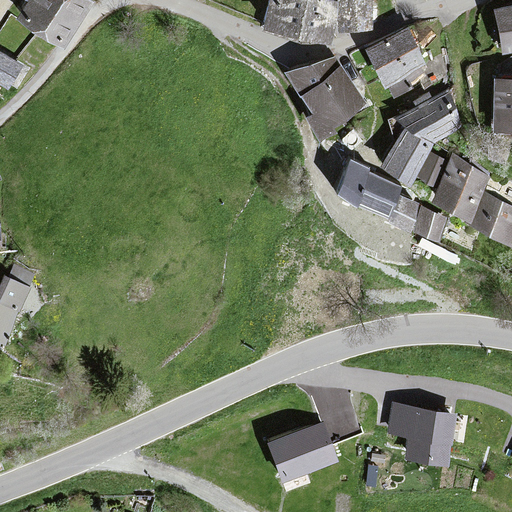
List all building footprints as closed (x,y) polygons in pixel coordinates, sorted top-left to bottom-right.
[(18,0),(22,25),(56,45),(82,0),(18,0)] [(263,0),(257,25),(323,42),(332,3),(316,0),(263,0)] [(341,0),(342,24),(368,25),(368,0),(341,0)] [(511,6),(490,10),(497,52),(511,49),(511,6)] [(420,65),(403,29),(362,48),(378,83),(420,65)] [(426,74),(418,78),(424,87),(452,73),(448,50),(422,65),(426,74)] [(19,68),(0,55),(0,84),(6,88),(19,68)] [(361,104),(331,57),(282,70),(308,111),(301,116),(313,135),(361,104)] [(511,77),(488,78),(488,80),(487,129),(511,129),(511,77)] [(397,119),(429,141),(458,127),(444,96),(397,119)] [(425,145),(399,129),(376,165),(402,182),(425,145)] [(487,154),(502,160),(510,137),(489,134),(487,154)] [(365,161),(341,150),(322,193),(399,227),(410,201),(392,193),(396,183),(362,168),(365,161)] [(440,161),(426,154),(415,177),(428,183),(440,161)] [(482,177),(450,158),(426,198),(462,220),(479,191),(475,189),(482,177)] [(511,225),(511,212),(482,195),(466,222),(502,243),(511,225)] [(441,218),(418,209),(409,229),(433,239),(441,218)] [(0,332),(21,288),(0,279),(0,332)] [(408,451),(443,457),(450,412),(415,406),(408,451)] [(278,465),(336,452),(327,412),(269,425),(278,465)]
